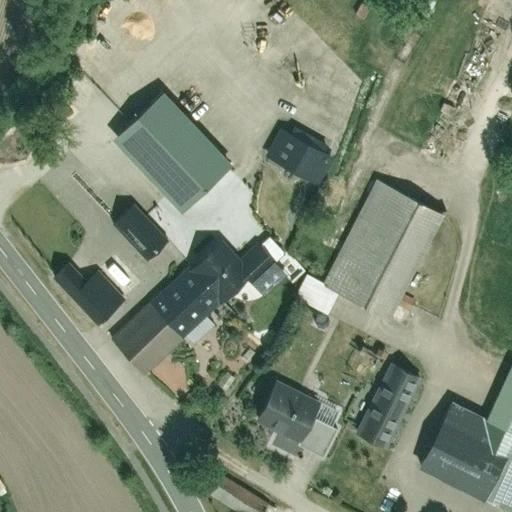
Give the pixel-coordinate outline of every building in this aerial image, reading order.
[(162,98),(111,146),(178,218),(230,170),(162,98)] [(276,134),(258,164),(307,193),(325,163),(276,134)] [(371,181),(323,284),(389,315),(437,212),(371,181)] [(132,203),(108,226),(140,261),(165,239),(132,203)] [(180,335),(190,345),(210,325),(201,315),(242,275),(210,242),(111,339),(143,372),(180,335)] [(238,267),(256,283),(277,261),(259,244),(238,267)] [(121,299),(71,258),(49,285),(99,326),(121,299)] [(304,278),(294,299),(314,309),(324,288),(304,278)] [(333,423),(384,448),(416,383),(366,358),(333,423)] [(409,470),(503,511),(506,511),(511,500),(511,366),(506,364),(482,416),(442,398),(409,470)] [(270,377),(249,420),(318,453),(332,425),(313,416),(320,401),(270,377)] [(221,476),(206,499),(227,511),(256,511),(263,502),(221,476)]
